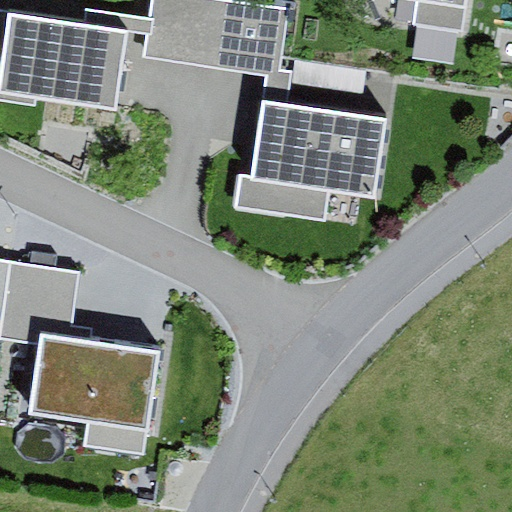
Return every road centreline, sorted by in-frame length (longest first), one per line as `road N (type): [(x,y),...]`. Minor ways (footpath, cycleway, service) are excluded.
road 1 (unclassified): [(330,339),(0,169)]
road 2 (unclassified): [(330,339),(511,185)]
road 3 (unclassified): [(216,511),(250,442),(330,339)]
